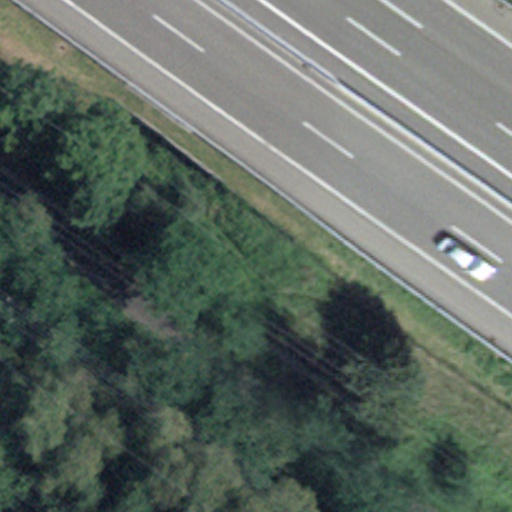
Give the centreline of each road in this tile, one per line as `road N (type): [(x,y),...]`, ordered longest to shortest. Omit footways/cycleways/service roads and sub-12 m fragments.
road 1 (track): [(423,511),(0,193)]
road 2 (motorway): [(150,0),(511,255)]
road 3 (motorway): [(511,126),(316,0)]
